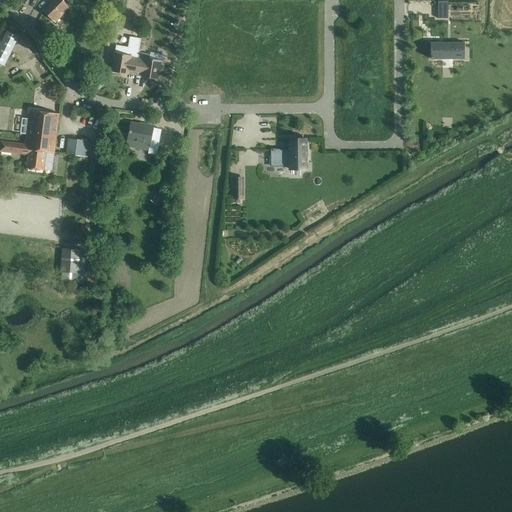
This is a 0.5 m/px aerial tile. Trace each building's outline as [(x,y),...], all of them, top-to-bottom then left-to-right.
[(62,0),(53,0),(43,11),(53,20),(60,13),(62,15),(70,8),(62,0)] [(438,1),(438,18),(448,18),(448,1),(438,1)] [(7,30),(0,44),(0,62),(4,65),(11,51),(19,36),(7,30)] [(131,45),(139,46),(140,39),(132,38),(131,45)] [(431,42),(430,59),(464,59),(465,42),(431,42)] [(128,73),(135,74),(139,52),(128,50),(127,55),(112,53),(111,62),(113,62),(112,71),(128,74),(128,73)] [(142,76),(158,79),(160,70),(162,70),(164,61),(149,59),(150,54),(139,52),(135,74),(142,75),(142,76)] [(409,79),(410,88),(422,87),(421,78),(409,79)] [(0,148),(0,151),(29,155),(27,168),(44,170),(47,152),(54,153),(59,113),(30,110),(25,144),(1,141),(0,148)] [(148,153),(156,154),(161,129),(153,128),(154,126),(144,124),(144,125),(131,122),(126,146),(149,150),(148,153)] [(284,149),(271,149),(271,166),(289,166),(289,169),(307,169),(307,159),(308,159),(308,155),(307,155),(307,139),(289,139),(289,150),(284,150),(284,149)] [(68,141),(67,156),(87,158),(88,143),(68,141)] [(368,180),(368,177),(367,174),(365,172),(364,170),(362,168),(359,167),(356,166),(353,166),(351,166),(348,167),(345,168),(344,170),(342,172),(341,175),(340,178),(340,180),(340,183),(341,185),(342,188),(344,190),(346,192),(349,193),(351,194),(354,194),(357,194),(360,193),(362,191),(364,190),(366,187),(367,185),(368,182),(368,180)] [(243,178),(234,178),(234,198),(243,198),(243,178)] [(163,186),(150,200),(156,205),(169,191),(163,186)] [(62,248),(60,272),(62,272),(78,273),(79,273),(81,249),(62,248)]
